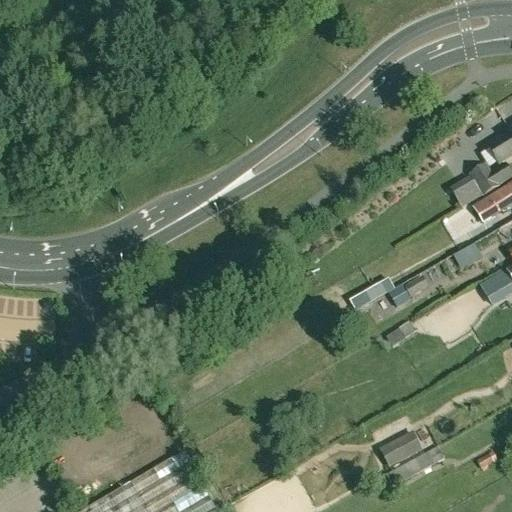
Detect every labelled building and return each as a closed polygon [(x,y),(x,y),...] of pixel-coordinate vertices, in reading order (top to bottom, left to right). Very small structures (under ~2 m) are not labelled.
[(511,129),(506,133),(508,135),(487,148),(498,165),(511,156),(511,129)] [(511,179),(511,178),(505,168),(490,177),(485,169),(471,177),(484,197),(511,179)] [(511,205),(511,191),(500,199),(507,209),(511,205)] [(511,282),(506,272),(481,288),(493,308),(511,295),(511,282)] [(364,296),(348,305),(354,315),(394,292),(388,282),(381,286),(364,296)] [(413,286),(404,291),(410,301),(419,296),(413,286)] [(402,290),(390,297),(392,300),(396,307),(398,312),(411,304),(402,290)] [(410,324),(399,331),(404,341),(415,335),(410,324)] [(412,436),(379,454),(388,471),(421,453),(412,436)] [(436,449),(385,478),(392,490),(443,462),(436,449)] [(492,454),(476,463),(482,472),(498,463),(492,454)] [(215,511),(183,456),(87,511),(215,511)]
